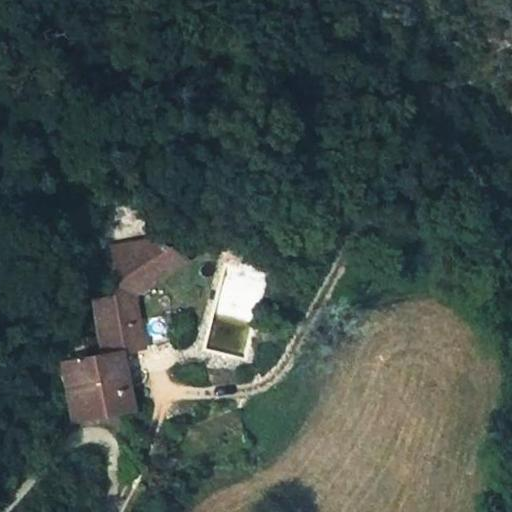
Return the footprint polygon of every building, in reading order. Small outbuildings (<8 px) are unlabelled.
[(0,160),(8,160),(0,117),(0,160)] [(314,200),(283,183),(273,201),(304,218),(314,200)] [(20,218),(15,193),(0,196),(0,205),(3,221),(20,218)] [(196,195),(174,211),(149,247),(171,261),(207,204),(196,195)] [(248,223),(227,219),(224,232),(245,238),(248,223)] [(145,349),(133,295),(94,303),(105,356),(88,359),(78,341),(59,353),(74,425),(136,411),(124,354),(145,349)]
